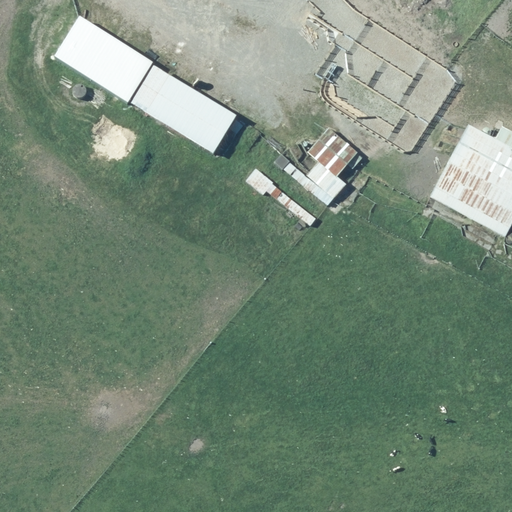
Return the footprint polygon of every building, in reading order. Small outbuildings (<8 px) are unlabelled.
[(47,16),(29,5),(15,29),(32,40),(47,16)] [(74,18),(51,56),(211,153),(234,115),(74,18)] [(490,138),(464,125),(426,196),(500,235),(511,212),(511,130),(498,123),(490,138)] [(313,161),(332,177),(354,152),(325,127),(303,152),(313,161)] [(332,177),(313,161),(303,173),(288,160),(281,167),(324,204),(341,185),(332,177)] [(314,218),(253,168),(243,180),(261,195),(263,191),(307,227),(314,218)]
